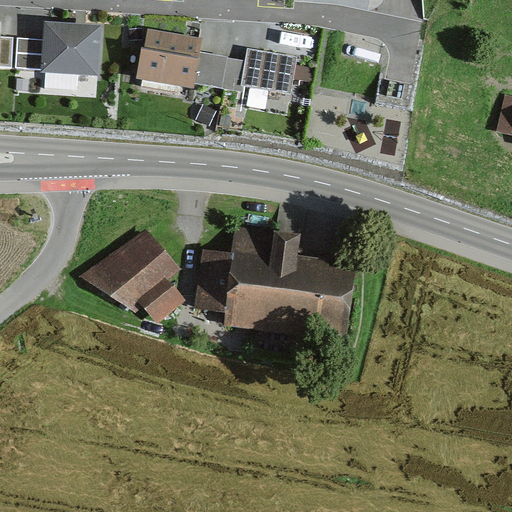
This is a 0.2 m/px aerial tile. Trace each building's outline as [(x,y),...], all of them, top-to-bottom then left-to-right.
[(97,38),(43,33),(42,47),(20,45),(17,75),(93,82),(97,38)] [(199,44),(148,35),(139,82),(191,92),(199,44)] [(295,62),(249,54),(243,90),(289,98),(295,62)] [(511,105),(508,104),(499,144),(511,147),(511,105)] [(179,273),(144,235),(78,284),(149,329),(175,306),(161,290),(179,273)] [(229,263),(200,259),(192,315),(223,320),(221,329),(329,344),(339,276),(282,268),(285,242),(233,235),(229,263)]
